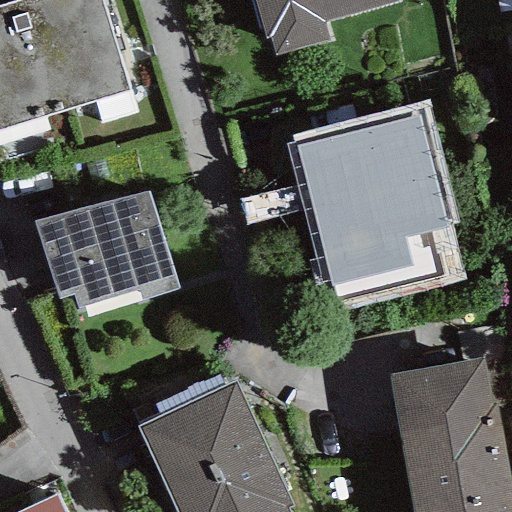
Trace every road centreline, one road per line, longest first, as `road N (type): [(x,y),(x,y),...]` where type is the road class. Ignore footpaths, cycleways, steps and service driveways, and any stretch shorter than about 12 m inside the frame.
road 1 (unknown): [(151,0),(246,348),(265,366),(330,384)]
road 2 (residential): [(0,318),(88,511)]
